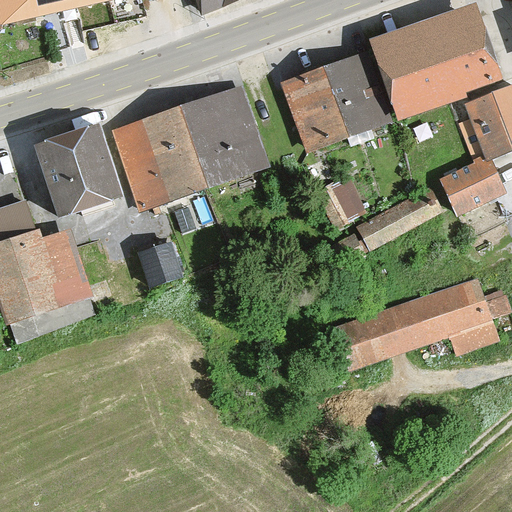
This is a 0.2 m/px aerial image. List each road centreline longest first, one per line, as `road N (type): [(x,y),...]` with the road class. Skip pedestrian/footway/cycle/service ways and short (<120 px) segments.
road 1 (primary): [(338,0),(0,115)]
road 2 (track): [(410,511),(511,415)]
